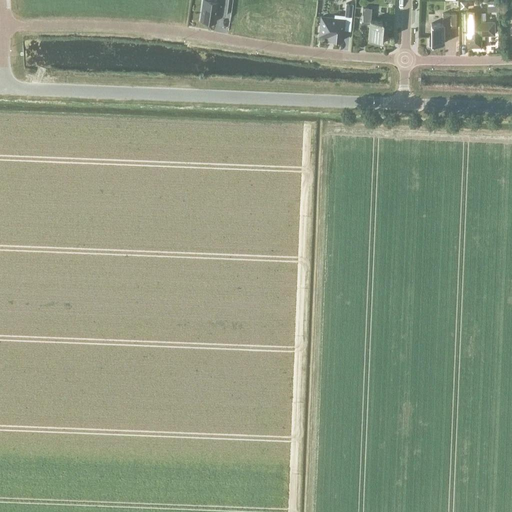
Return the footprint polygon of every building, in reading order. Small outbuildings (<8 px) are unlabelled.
[(212,0),(203,0),(200,20),(214,22),(216,14),(225,15),(227,0),(216,0),(212,0)] [(288,10),(285,34),(303,36),(304,25),(311,26),(314,7),(306,6),(305,12),(288,10)] [(362,7),(361,23),(369,24),(368,40),(372,40),(372,43),(382,44),(383,34),(380,33),(382,21),(370,20),(371,8),(362,7)] [(479,22),(479,20),(479,10),(466,10),(466,12),(461,12),(462,44),(468,44),(468,46),(480,46),(479,39),(484,38),(484,34),(493,34),(493,22),(479,22)] [(431,36),(428,36),(428,46),(438,46),(438,43),(443,43),(443,27),(455,27),(455,13),(442,13),(442,23),(431,23),(431,36)] [(319,35),(328,36),(328,39),(342,40),(343,30),(350,30),(351,16),(344,15),(344,19),(321,17),(319,35)]
